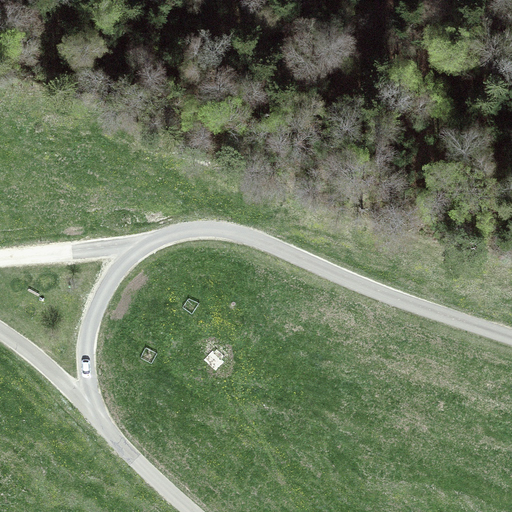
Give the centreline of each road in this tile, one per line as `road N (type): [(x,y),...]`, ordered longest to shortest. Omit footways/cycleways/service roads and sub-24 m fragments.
road 1 (track): [(189,511),(133,462),(92,410),(88,357),(102,297),(127,258),(184,226),(244,238),(511,340)]
road 2 (track): [(0,262),(85,252),(127,258)]
